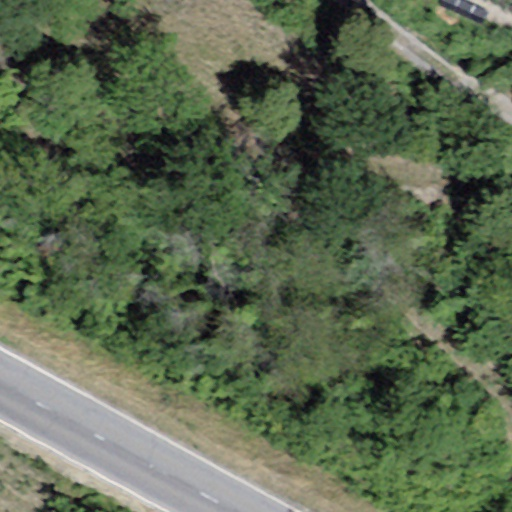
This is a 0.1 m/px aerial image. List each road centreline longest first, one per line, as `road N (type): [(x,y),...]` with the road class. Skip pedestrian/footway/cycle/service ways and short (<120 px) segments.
road 1 (track): [(511,175),(223,174),(58,141),(0,91)]
road 2 (secondary): [(0,385),(232,511)]
